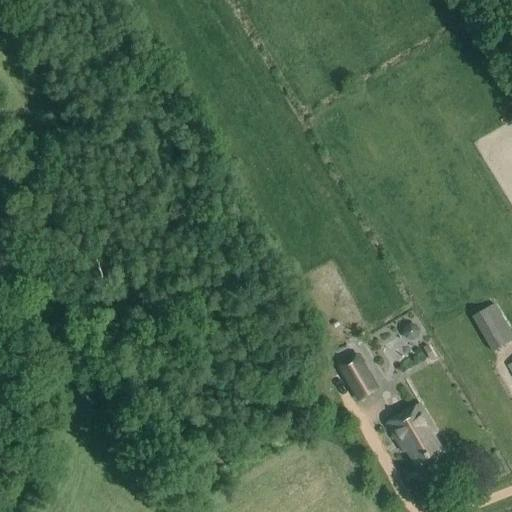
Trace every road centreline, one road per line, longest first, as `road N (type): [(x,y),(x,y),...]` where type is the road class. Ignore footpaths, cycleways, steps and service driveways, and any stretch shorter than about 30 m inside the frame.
road 1 (track): [(417,511),(333,385),(309,386),(203,452),(184,452),(25,169)]
road 2 (track): [(6,511),(17,460),(0,202)]
